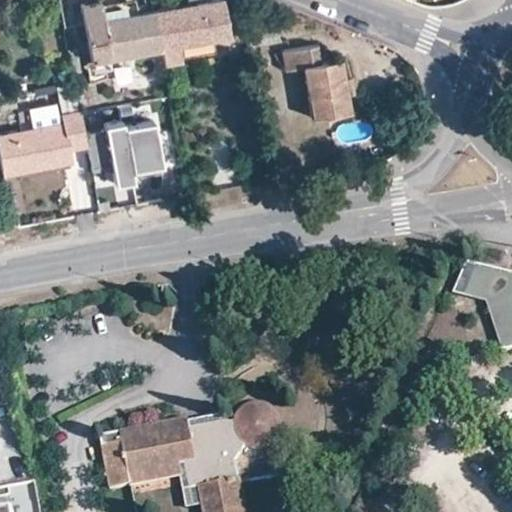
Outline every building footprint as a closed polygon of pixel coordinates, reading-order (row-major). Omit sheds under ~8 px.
[(159,49),(228,36),(221,0),(202,0),(151,9),(159,49)] [(151,9),(101,18),(99,1),(80,4),(91,62),(113,58),(159,49),(151,9)] [(299,65),(319,62),(316,45),(280,51),(282,69),(299,65)] [(115,68),(113,58),(91,62),(86,63),(88,73),(115,68)] [(340,58),(319,62),(299,65),(309,117),(348,110),(340,58)] [(78,109),(72,82),(55,85),(60,112),(78,109)] [(83,105),(95,103),(92,83),(80,85),(83,105)] [(78,109),(60,112),(61,121),(0,132),(0,165),(2,175),(70,162),(67,148),(85,145),(83,136),(78,109)] [(103,132),(83,136),(85,145),(88,162),(89,170),(109,167),(111,173),(113,186),(132,183),(130,175),(129,170),(160,164),(151,120),(121,126),(120,124),(102,127),(103,132)] [(88,162),(85,145),(67,148),(70,162),(71,165),(88,162)] [(129,170),(130,175),(161,169),(160,164),(129,170)] [(91,177),(111,173),(109,167),(89,170),(91,177)] [(511,272),(466,263),(454,293),(487,305),(503,353),(511,349),(511,272)] [(121,444),(101,448),(109,491),(127,488),(132,489),(180,479),(183,479),(180,465),(195,463),(200,488),(240,482),(236,463),(249,447),(259,449),(265,447),(274,442),(277,437),(279,430),(279,420),(276,415),(274,411),(269,407),(262,404),(254,405),(242,410),(235,423),(222,423),(219,417),(190,424),(189,420),(119,433),(121,444)] [(99,437),(101,448),(121,444),(119,433),(99,437)] [(198,490),(200,488),(195,463),(180,465),(183,479),(180,479),(186,510),(201,507),(198,490)] [(245,511),(240,482),(200,488),(198,490),(201,507),(201,511),(245,511)]
